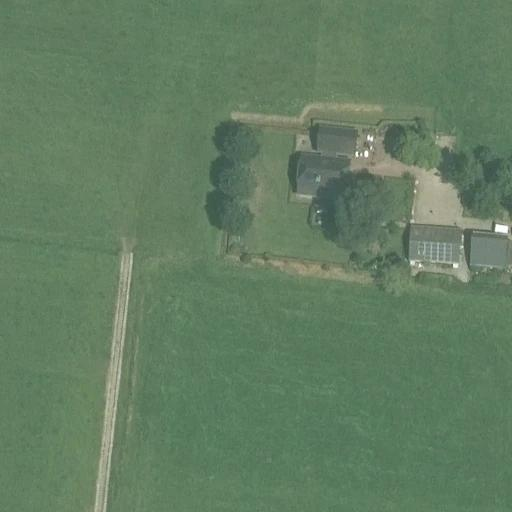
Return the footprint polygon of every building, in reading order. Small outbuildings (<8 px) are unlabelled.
[(322,162),(302,160),(298,196),(346,201),(349,165),(336,163),(337,156),(355,158),(357,135),(321,131),(318,154),(323,155),(322,162)] [(360,162),(396,161),(394,134),(359,136),(360,162)] [(481,183),(482,171),(469,170),(469,182),(481,183)] [(411,230),(409,263),(458,266),(461,233),(411,230)] [(473,239),(470,268),(505,271),(508,242),(473,239)]
